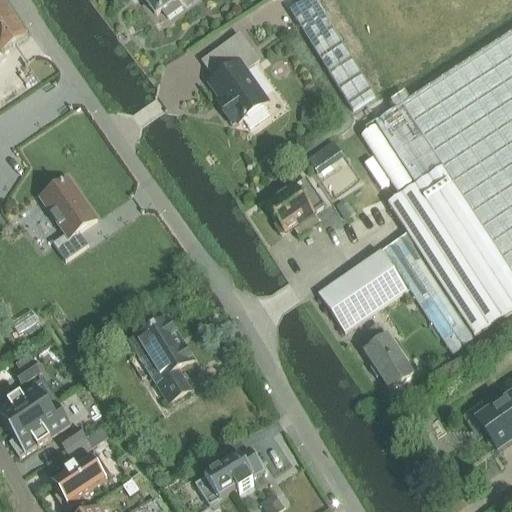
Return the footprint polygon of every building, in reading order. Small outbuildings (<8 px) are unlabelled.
[(0,0),(0,57),(27,39),(0,0)] [(141,0),(144,2),(145,2),(156,18),(162,14),(168,21),(182,11),(177,3),(181,0),(141,0)] [(312,0),(291,14),(353,114),(376,100),(313,0),(312,0)] [(511,36),(373,127),(415,189),(387,207),(407,237),(322,296),(349,336),(408,296),(389,267),(391,265),(452,358),(474,344),(413,250),(416,248),(476,339),(511,314),(511,36)] [(240,38),(203,65),(216,83),(210,87),(220,101),(226,110),(222,112),(232,127),(237,124),(239,128),(244,124),(251,134),(270,120),(263,110),(268,107),(263,100),(246,76),(260,66),(245,45),(240,38)] [(304,112),(303,128),(321,129),(322,114),(304,112)] [(334,146),(308,163),(318,179),(344,161),(334,146)] [(325,211),(323,209),(305,182),(265,209),(277,226),(276,230),(281,238),(284,238),(285,238),(293,232),(300,243),(306,239),(321,228),(314,218),(325,211)] [(80,236),(98,224),(87,209),(85,211),(68,186),(70,185),(69,183),(61,188),(57,188),(50,193),(49,197),(41,202),(66,238),(53,247),(66,266),(89,249),(80,236)] [(143,355),(130,363),(142,383),(156,375),(161,383),(156,387),(169,408),(191,394),(179,374),(194,365),(194,363),(193,364),(169,325),(170,325),(169,323),(136,343),(143,355)] [(378,347),(364,356),(391,395),(413,379),(387,340),(386,341),(377,327),(369,333),(378,347)] [(99,361),(93,352),(80,360),(86,369),(99,361)] [(22,389),(43,375),(35,365),(15,378),(22,389)] [(0,420),(10,436),(49,410),(34,389),(21,397),(8,405),(8,406),(0,411),(0,420)] [(511,401),(478,424),(498,453),(511,443),(511,401)] [(51,442),(71,429),(55,406),(49,410),(10,436),(15,443),(10,447),(20,463),(38,451),(38,452),(51,443),(51,442)] [(87,442),(80,431),(59,445),(66,456),(87,442)] [(87,442),(66,456),(73,466),(94,452),(87,442)] [(254,488),(251,484),(265,475),(250,453),(195,488),(210,511),(237,493),(240,498),(254,488)] [(75,506),(113,481),(112,479),(111,479),(97,458),(98,458),(97,457),(53,486),(69,509),(75,505),(75,506)] [(140,495),(133,484),(123,490),(130,501),(140,495)]
